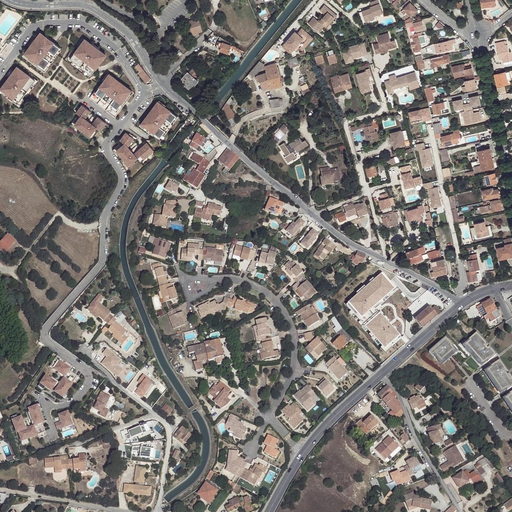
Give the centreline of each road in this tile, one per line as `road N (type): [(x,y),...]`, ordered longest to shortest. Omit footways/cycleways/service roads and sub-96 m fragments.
road 1 (residential): [(388,261),(345,241),(162,83)]
road 2 (residential): [(269,417),(293,374),(289,320),(278,302),(243,281),(196,284)]
road 3 (residential): [(162,83),(128,34),(95,9),(9,0)]
road 4 (residential): [(380,374),(399,395),(458,511)]
road 5 (residential): [(478,44),(511,194)]
road 6 (unknown): [(230,143),(243,117),(286,103),(281,45)]
road 7 (residential): [(128,511),(0,489)]
